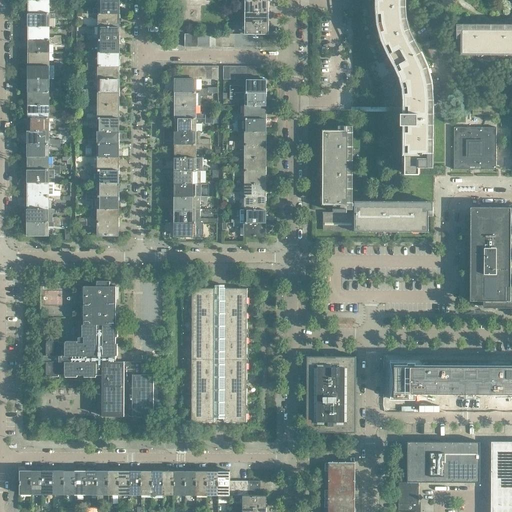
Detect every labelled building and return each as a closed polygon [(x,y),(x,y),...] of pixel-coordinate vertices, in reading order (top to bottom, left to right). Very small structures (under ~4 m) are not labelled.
[(49,11),(49,0),(48,0),(42,0),(35,0),(29,0),(29,14),(61,14),(61,10),(55,10),(54,12),(49,11)] [(119,14),(119,1),(113,1),(107,0),(101,0),(99,0),(99,1),(99,12),(95,12),(94,10),(87,10),(87,14),(119,14)] [(429,67),(422,52),(415,40),(410,29),(407,18),(406,6),(406,0),(375,0),(375,6),(376,14),(379,14),(380,22),(382,31),(379,31),(381,39),(384,46),(387,45),(391,53),(399,70),(392,73),(395,79),(397,89),(398,99),(405,99),(405,98),(406,98),(406,107),(406,112),(406,113),(403,113),(403,118),(402,118),(402,125),(406,125),(406,132),(403,131),(403,145),(406,145),(406,156),(403,156),(403,163),(406,162),(406,174),(420,174),(420,166),(434,166),(434,99),(440,99),(439,82),(433,83),(429,67)] [(269,12),(269,1),(248,1),(248,12),(269,12)] [(269,23),(269,12),(248,12),(245,12),(245,23),(269,23)] [(49,27),(49,16),(54,16),(55,18),(61,18),(61,14),(29,14),(29,27),(49,27)] [(119,27),(119,14),(87,14),(87,18),(94,18),(94,19),(99,19),(99,27),(119,27)] [(269,34),(269,23),(245,23),(245,34),(248,34),(254,34),(260,34),(269,34)] [(511,24),(457,25),(457,39),(463,39),(463,53),(511,52),(511,24)] [(49,37),(49,27),(29,27),(29,40),(61,40),(61,36),(55,36),(54,38),(49,37)] [(119,40),(119,27),(99,27),(99,35),(94,35),(94,36),(87,36),(87,40),(119,40)] [(49,53),(49,42),(54,42),(55,44),(61,44),(61,40),(29,40),(29,53),(49,53)] [(119,53),(119,40),(87,40),(87,44),(94,44),(94,45),(99,45),(99,53),(119,53)] [(438,45),(428,50),(432,58),(442,54),(438,45)] [(49,63),(49,53),(29,53),(29,66),(61,66),(61,62),(55,62),(54,64),(49,63)] [(119,66),(119,53),(99,53),(99,64),(95,64),(94,62),(87,62),(87,66),(119,66)] [(49,79),(49,68),(54,68),(55,70),(61,70),(61,66),(29,66),(29,79),(49,79)] [(119,79),(119,66),(87,66),(87,70),(94,70),(95,68),(99,68),(99,79),(119,79)] [(49,89),(49,79),(29,79),(29,92),(61,92),(61,88),(55,88),(54,90),(49,89)] [(119,92),(119,79),(99,79),(99,90),(94,90),(93,88),(87,88),(87,92),(119,92)] [(196,90),(196,79),(194,79),(188,79),(182,79),(176,79),(176,92),(208,92),(208,88),(202,88),(201,90),(196,90)] [(266,92),(266,79),(260,79),(254,79),(248,79),(246,79),(246,90),(241,90),(240,88),(234,88),(234,92),(266,92)] [(49,105),(49,97),(55,97),(55,96),(61,96),(61,92),(29,92),(29,105),(49,105)] [(119,105),(119,92),(87,92),(87,96),(93,96),(94,94),(99,94),(99,105),(119,105)] [(196,105),(196,94),(201,94),(202,96),(208,96),(208,92),(176,92),(176,105),(196,105)] [(266,105),(266,92),(234,92),(234,96),(240,96),(241,95),(246,95),(246,105),(266,105)] [(49,115),(49,105),(29,105),(29,118),(61,118),(61,114),(54,114),(53,116),(49,115)] [(119,118),(119,105),(99,105),(99,116),(94,116),(93,114),(87,114),(87,118),(119,118)] [(196,113),(196,105),(176,105),(176,118),(214,118),(214,113),(206,113),(206,114),(202,114),(202,113),(196,113)] [(266,118),(266,105),(246,105),(246,113),(240,113),(240,114),(234,114),(234,118),(266,118)] [(499,105),(473,105),(473,115),(499,115),(499,105)] [(49,131),(49,120),(53,120),(54,122),(61,122),(61,118),(29,118),(29,131),(49,131)] [(119,131),(119,118),(87,118),(87,122),(93,122),(94,120),(99,120),(99,131),(119,131)] [(176,131),(196,131),(196,124),(202,124),(202,123),(205,123),(214,123),(214,118),(176,118),(176,131)] [(266,131),(266,118),(234,118),(234,122),(240,122),(241,121),(246,121),(246,131),(266,131)] [(419,233),(420,230),(428,230),(428,216),(433,216),(434,202),(353,201),(353,126),(339,126),(339,131),(325,131),(325,139),(322,139),(321,153),(325,153),(325,167),(321,167),(321,181),(325,181),(325,195),(321,195),(321,202),(325,202),(325,203),(334,203),(334,212),(323,212),(323,231),(353,231),(353,229),(356,229),(357,229),(357,233),(363,233),(364,230),(378,230),(378,233),(391,233),(392,230),(406,230),(406,233),(419,233)] [(496,169),(496,140),(496,127),(454,127),(454,169),(470,169),(469,169),(469,166),(477,166),(481,166),(481,169),(480,169),(496,169)] [(49,141),(49,131),(29,131),(29,144),(61,144),(71,144),(71,140),(54,140),(53,142),(49,141)] [(119,144),(119,131),(99,131),(99,139),(93,139),(93,140),(78,140),(78,144),(87,144),(119,144)] [(196,142),(196,131),(176,131),(176,144),(208,144),(208,140),(201,140),(200,142),(196,142)] [(266,144),(266,131),(246,131),(246,142),(241,142),(240,140),(234,140),(234,144),(266,144)] [(49,157),(49,146),(53,146),(54,148),(61,148),(61,144),(29,144),(29,157),(49,157)] [(119,157),(119,144),(87,144),(87,148),(93,148),(94,146),(99,146),(99,157),(119,157)] [(196,157),(196,150),(211,150),(211,144),(208,144),(176,144),(176,157),(196,157)] [(266,157),(266,144),(234,144),(234,148),(240,148),(240,149),(246,149),(246,157),(266,157)] [(49,165),(49,157),(29,157),(29,170),(61,170),(66,170),(66,166),(54,166),(54,165),(49,165)] [(119,170),(119,157),(99,157),(99,164),(93,164),(93,166),(87,166),(87,170),(119,170)] [(196,168),(196,157),(176,157),(176,170),(201,170),(208,170),(208,166),(201,166),(200,168),(196,168)] [(266,170),(266,157),(246,157),(246,168),(241,168),(240,166),(234,166),(234,170),(266,170)] [(48,183),(49,175),(54,175),(54,174),(61,174),(61,170),(29,170),(29,183),(48,183)] [(119,183),(119,170),(87,170),(87,174),(93,174),(94,172),(99,172),(99,183),(119,183)] [(176,183),(196,183),(201,183),(201,170),(176,170),(176,183)] [(266,183),(266,170),(234,170),(234,176),(240,176),(240,175),(246,175),(246,183),(266,183)] [(48,193),(48,183),(29,183),(28,196),(60,196),(60,192),(54,192),(53,194),(48,193)] [(118,196),(119,183),(99,183),(99,191),(93,191),(93,192),(87,192),(87,196),(118,196)] [(196,191),(196,183),(176,183),(176,196),(208,196),(208,191),(196,191)] [(266,196),(266,183),(246,183),(246,194),(241,194),(240,192),(234,192),(234,196),(266,196)] [(48,209),(48,201),(54,201),(54,200),(60,200),(60,196),(28,196),(28,209),(48,209)] [(118,209),(118,196),(87,196),(87,200),(93,200),(94,198),(99,198),(98,209),(118,209)] [(195,209),(196,198),(200,198),(201,200),(208,200),(208,196),(176,196),(175,209),(195,209)] [(265,209),(266,196),(234,196),(234,200),(240,200),(241,199),(246,199),(246,209),(265,209)] [(511,285),(511,286),(511,215),(511,207),(471,207),(471,300),(484,300),(484,308),(488,308),(511,307),(511,285)] [(48,219),(48,209),(28,209),(28,222),(68,222),(68,218),(54,218),(53,220),(48,219)] [(118,222),(118,209),(98,209),(98,220),(94,220),(93,218),(82,218),(82,222),(118,222)] [(195,217),(195,209),(175,209),(175,222),(207,222),(213,222),(213,218),(201,218),(201,217),(195,217)] [(265,222),(265,209),(246,209),(245,220),(241,220),(240,218),(233,218),(233,222),(265,222)] [(48,235),(48,227),(54,227),(54,226),(68,226),(68,222),(28,222),(28,235),(48,235)] [(118,235),(118,222),(82,222),(82,226),(93,226),(93,227),(98,227),(98,235),(118,235)] [(195,236),(195,224),(200,224),(201,226),(207,226),(207,222),(175,222),(175,235),(195,236)] [(265,236),(265,222),(233,222),(233,226),(240,226),(240,227),(245,227),(245,236),(265,236)] [(224,421),(224,409),(224,396),(224,384),(224,371),(224,358),(224,346),(224,333),(224,320),(224,308),(225,295),(247,295),(247,288),(225,288),(225,285),(220,285),(215,285),(215,288),(192,288),(192,295),(215,295),(215,308),(215,320),(215,333),(215,346),(215,358),(215,371),(215,384),(215,396),(215,409),(215,421),(224,421)] [(118,356),(118,344),(116,344),(117,337),(118,337),(118,325),(117,325),(117,318),(118,318),(118,306),(117,306),(117,299),(118,299),(118,287),(117,287),(117,286),(84,286),(84,287),(83,287),(83,299),(84,299),(84,306),(83,306),(83,318),(84,318),(84,325),(83,325),(83,336),(84,336),(84,337),(79,337),(79,343),(78,343),(78,341),(66,341),(66,343),(59,343),(59,341),(47,341),(47,342),(46,342),(46,375),(47,375),(47,376),(59,376),(59,375),(66,375),(66,376),(78,376),(78,375),(85,375),(85,376),(97,377),(97,375),(99,375),(103,375),(103,416),(154,416),(154,374),(133,374),(133,362),(116,362),(116,356),(118,356)] [(215,308),(215,295),(192,295),(192,308),(215,308)] [(247,308),(247,295),(225,295),(224,308),(247,308)] [(215,320),(215,308),(192,308),(192,320),(215,320)] [(247,320),(247,308),(224,308),(224,320),(247,320)] [(215,333),(215,320),(192,320),(192,333),(215,333)] [(247,333),(247,320),(224,320),(224,333),(247,333)] [(215,346),(215,333),(192,333),(192,346),(215,346)] [(247,346),(247,333),(224,333),(224,346),(247,346)] [(215,358),(215,346),(192,346),(192,358),(215,358)] [(247,358),(247,346),(224,346),(224,358),(247,358)] [(356,432),(356,379),(356,356),(336,356),(330,356),(327,356),(307,356),(307,432),(356,432)] [(215,371),(215,358),(192,358),(192,371),(215,371)] [(247,371),(247,358),(224,358),(224,371),(247,371)] [(511,393),(511,364),(425,364),(425,365),(422,365),(421,364),(420,364),(419,364),(418,364),(418,365),(410,365),(410,364),(391,364),(392,366),(392,368),(393,370),(393,373),(393,376),(393,377),(394,380),(394,381),(394,384),(393,387),(393,391),(392,394),(392,395),(392,396),(391,399),(410,399),(410,393),(511,393)] [(215,384),(215,371),(192,371),(192,384),(215,384)] [(247,384),(247,371),(224,371),(224,384),(247,384)] [(215,396),(215,384),(192,384),(192,396),(215,396)] [(247,396),(247,384),(224,384),(224,396),(247,396)] [(215,409),(215,396),(192,396),(192,409),(215,409)] [(247,409),(247,396),(224,396),(224,409),(247,409)] [(215,421),(215,409),(192,409),(192,422),(215,422),(215,421)] [(247,422),(247,409),(224,409),(224,421),(224,422),(247,422)] [(480,482),(480,441),(435,441),(435,447),(427,446),(427,441),(408,441),(408,448),(408,482),(419,482),(480,482)] [(511,511),(511,441),(492,441),(491,511),(511,511)] [(355,511),(355,504),(355,462),(329,462),(328,511),(355,511)] [(32,492),(32,473),(32,470),(20,470),(20,492),(32,492)] [(43,494),(43,473),(43,470),(32,470),(32,473),(32,492),(32,494),(43,494)] [(54,494),(54,492),(54,473),(54,470),(43,470),(43,473),(43,494),(54,494)] [(65,492),(65,473),(65,470),(54,470),(54,473),(54,492),(65,492)] [(76,494),(76,473),(76,470),(65,470),(65,473),(65,492),(65,494),(76,494)] [(87,494),(87,473),(87,470),(76,470),(76,473),(76,494),(87,494)] [(98,492),(98,473),(98,470),(87,470),(87,473),(87,494),(98,494),(98,492)] [(109,492),(109,473),(109,470),(98,470),(98,473),(98,492),(109,492)] [(120,492),(120,473),(120,471),(109,470),(109,473),(109,492),(120,492)] [(131,492),(131,473),(131,471),(120,471),(120,473),(120,492),(131,492)] [(142,492),(142,473),(142,471),(131,471),(131,473),(131,492),(142,492)] [(153,495),(153,492),(153,473),(153,471),(142,471),(142,473),(142,492),(142,495),(153,495)] [(164,492),(164,473),(164,471),(153,471),(153,473),(153,492),(164,492)] [(175,492),(175,473),(175,471),(164,471),(164,473),(164,492),(175,492)] [(186,493),(186,473),(186,471),(175,471),(175,473),(175,492),(186,493)] [(197,493),(197,473),(197,471),(186,471),(186,473),(186,493),(197,493)] [(208,495),(208,473),(208,471),(197,471),(197,473),(197,493),(197,495),(208,495)] [(219,495),(219,473),(219,471),(208,471),(208,473),(208,495),(219,495)] [(230,495),(230,481),(230,471),(219,471),(219,473),(219,495),(230,495)] [(419,482),(408,482),(399,482),(399,504),(419,504),(419,482)] [(267,507),(267,495),(261,495),(248,495),(245,495),(245,506),(265,507),(267,507)]
